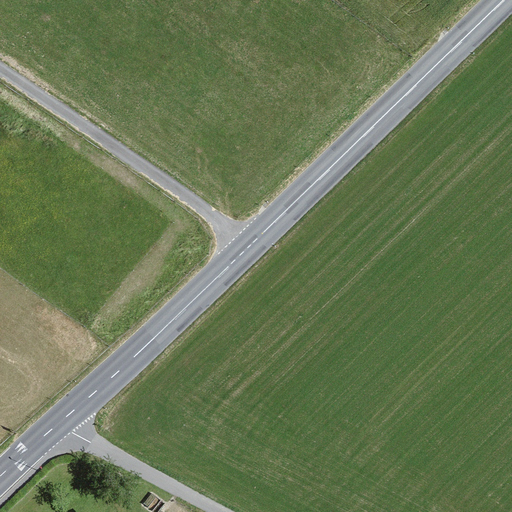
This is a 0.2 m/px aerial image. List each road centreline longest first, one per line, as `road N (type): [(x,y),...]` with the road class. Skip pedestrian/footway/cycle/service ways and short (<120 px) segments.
road 1 (tertiary): [(0,492),(503,0)]
road 2 (track): [(0,67),(251,242)]
road 3 (track): [(65,429),(211,511)]
